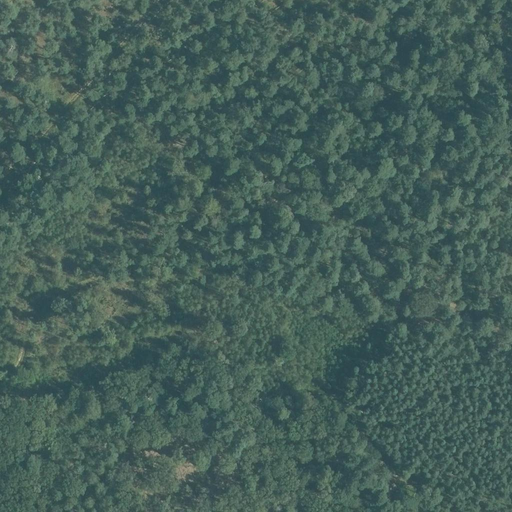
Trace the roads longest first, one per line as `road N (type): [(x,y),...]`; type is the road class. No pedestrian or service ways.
road 1 (track): [(387,0),(275,91),(161,239),(116,269),(43,299),(19,364),(0,381)]
road 2 (track): [(0,179),(156,0)]
